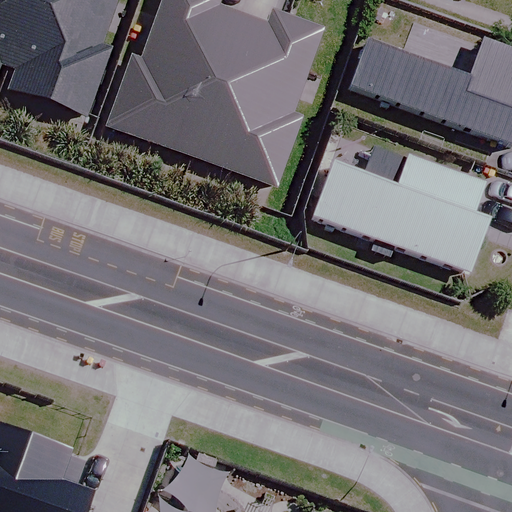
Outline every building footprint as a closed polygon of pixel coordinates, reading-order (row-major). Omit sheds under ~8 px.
[(0,0),(0,76),(3,69),(10,71),(34,0),(0,0)] [(34,0),(10,71),(16,73),(10,93),(87,120),(110,53),(101,50),(118,0),(34,0)] [(196,160),(244,19),(219,10),(222,0),(165,0),(144,64),(133,60),(109,130),(196,160)] [(271,28),(244,19),(196,160),(279,188),(301,122),(293,120),(323,33),(275,17),(271,28)] [(354,91),(511,147),(511,56),(486,47),(472,85),(370,49),(354,91)] [(335,171),(317,222),(472,278),(491,226),(475,221),(486,190),(377,151),(366,182),(335,171)] [(53,511),(63,482),(10,464),(0,494),(0,511),(53,511)]
